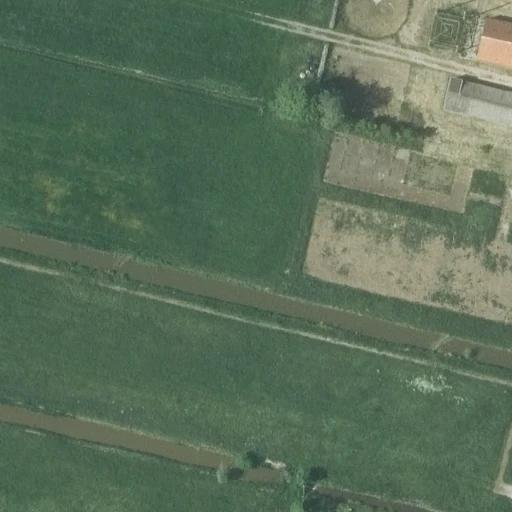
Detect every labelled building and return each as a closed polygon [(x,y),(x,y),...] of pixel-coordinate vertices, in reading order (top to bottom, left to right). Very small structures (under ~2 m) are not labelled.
[(485,16),(434,10),(427,44),(477,56),(484,23),(485,16)] [(511,28),(484,23),(477,56),(476,62),(511,69),(511,28)] [(401,112),(436,119),(445,75),(409,67),(401,112)] [(511,96),(448,81),(442,111),(449,113),(484,121),(511,127),(511,96)] [(441,158),(476,165),(484,121),(449,113),(441,158)]
